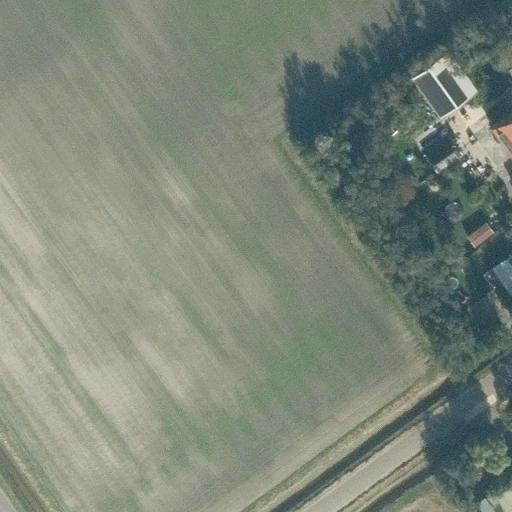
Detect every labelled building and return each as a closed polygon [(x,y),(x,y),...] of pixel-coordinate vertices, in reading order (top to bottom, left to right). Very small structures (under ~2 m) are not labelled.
[(442,52),(412,76),(441,116),(472,93),(442,52)] [(511,156),(511,181),(511,111),(491,128),(511,156)] [(448,135),(424,152),(437,168),(460,151),(448,135)] [(485,221),(466,235),(473,244),(492,230),(485,221)] [(511,511),(511,477),(477,502),(483,511),(511,511)]
